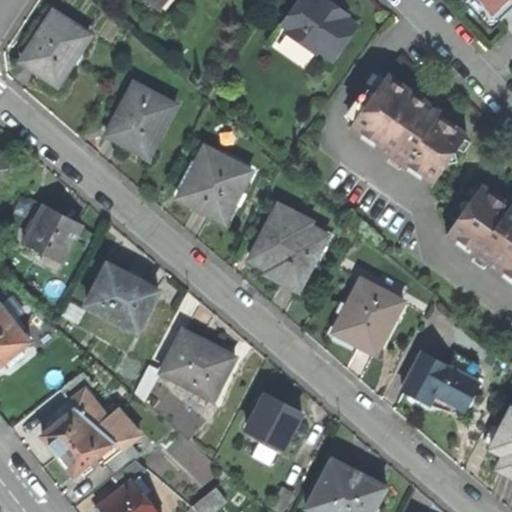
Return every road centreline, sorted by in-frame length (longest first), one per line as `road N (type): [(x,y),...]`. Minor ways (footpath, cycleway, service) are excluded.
road 1 (residential): [(477,511),(0,95)]
road 2 (residential): [(407,0),(511,108)]
